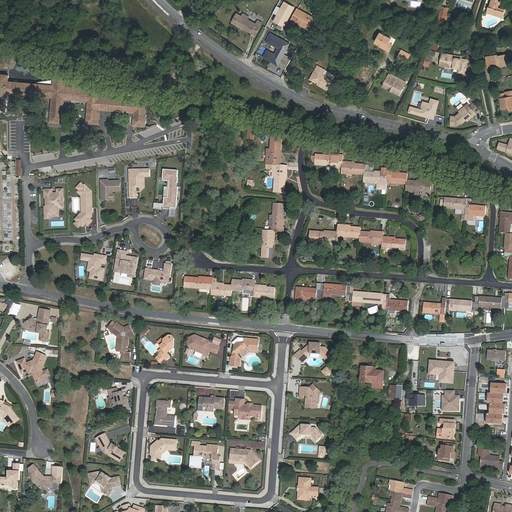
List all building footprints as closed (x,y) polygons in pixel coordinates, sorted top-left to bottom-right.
[(489,7),(487,12),(503,17),(505,9),(499,7),(501,0),(491,0),(490,7),(489,7)] [(281,8),(277,6),(273,13),(277,15),(274,21),(284,26),(292,12),(290,11),(292,6),(284,2),(281,8)] [(442,14),(447,15),(448,7),(440,6),(438,18),(441,19),(442,14)] [(313,30),(318,21),(297,9),(292,19),(303,25),(313,30)] [(239,16),(234,25),(251,34),(252,32),(256,34),(260,27),(247,20),(249,17),(243,14),(241,17),(239,16)] [(446,20),(447,15),(442,14),(441,19),(438,18),(438,24),(443,24),(444,19),(446,20)] [(388,43),(391,39),(380,33),(375,43),(379,45),(386,48),(388,43)] [(291,59),(284,55),(288,48),(281,44),(283,41),(271,34),(267,41),(270,43),(270,44),(278,49),(275,55),(268,51),(264,58),(268,60),(268,59),(276,63),(277,61),(279,62),(277,66),(285,70),(291,59)] [(429,43),(431,39),(421,34),(419,38),(429,43)] [(386,48),(379,45),(379,46),(389,51),(392,45),(388,43),(386,48)] [(436,52),(430,49),(427,56),(432,59),(436,52)] [(405,63),(410,54),(402,50),(397,59),(405,63)] [(453,68),(453,66),(446,55),(442,54),(440,63),(443,64),(443,66),(453,68)] [(497,55),(486,57),(488,68),(509,64),(507,54),(497,56),(497,55)] [(446,55),(453,66),(459,67),(458,73),(465,74),(467,61),(461,60),(460,62),(456,61),(457,57),(446,55)] [(313,76),(315,82),(318,83),(320,85),(319,86),(327,90),(335,76),(317,66),(315,70),(317,71),(313,76)] [(406,82),(389,73),(383,86),(399,95),(406,82)] [(8,75),(0,74),(0,105),(6,106),(7,93),(52,98),(50,122),(61,123),(64,98),(89,101),(87,123),(98,124),(99,109),(134,112),(133,125),(145,126),(147,101),(101,97),(101,90),(65,87),(66,78),(54,77),(54,85),(8,82),(8,75)] [(511,90),(506,92),(507,97),(504,98),(503,93),(499,94),(502,108),(510,107),(511,111),(511,110),(511,90)] [(430,99),(429,104),(422,102),(420,109),(410,107),(408,113),(419,116),(425,118),(433,120),(438,101),(430,99)] [(472,114),(473,115),(481,109),(475,102),(471,105),(469,102),(460,109),(461,110),(456,114),(452,114),(452,124),(459,123),(461,121),(462,121),(467,118),(472,114)] [(267,149),(266,164),(268,164),(280,165),(281,152),(280,152),(281,138),(280,137),(277,137),(277,134),(271,133),(270,149),(267,149)] [(511,138),(510,138),(508,145),(504,144),(502,151),(511,154),(511,138)] [(343,162),(343,156),(330,155),(330,156),(316,155),(315,165),(327,166),(326,170),(331,171),(331,167),(342,168),(343,162)] [(342,174),(364,175),(365,172),(365,165),(355,164),(355,163),(343,162),(342,168),(342,174)] [(280,165),(268,164),(268,169),(275,169),(274,192),(284,193),(285,179),(286,179),(287,166),(280,165)] [(407,180),(408,174),(400,173),(400,172),(388,171),(387,173),(387,183),(397,184),(397,183),(407,184),(407,180)] [(153,172),(132,172),(132,185),(133,185),(133,187),(132,188),(133,201),(139,201),(139,194),(139,193),(141,193),(141,187),(146,184),(146,179),(147,179),(153,179),(153,172)] [(365,172),(364,175),(364,182),(376,183),(376,184),(387,185),(387,183),(387,173),(375,172),(375,173),(365,172)] [(165,212),(172,213),(173,211),(178,212),(180,191),(179,190),(179,187),(180,187),(180,182),(180,174),(166,173),(165,183),(171,184),(171,191),(170,201),(166,200),(165,212)] [(495,182),(496,174),(488,173),(487,180),(495,182)] [(147,190),(147,179),(146,179),(146,184),(141,187),(141,193),(139,193),(139,194),(143,194),(147,190)] [(417,181),(407,180),(407,184),(406,191),(415,192),(415,195),(424,196),(425,193),(430,193),(431,181),(418,180),(417,181)] [(110,182),(104,182),(104,193),(105,193),(105,196),(104,196),(104,202),(113,202),(113,196),(113,195),(116,193),(122,193),(122,183),(110,183),(110,182)] [(89,226),(93,222),(91,220),(93,218),(94,193),(87,187),(86,187),(84,185),(79,189),(82,192),(80,193),(84,197),(86,199),(86,212),(84,214),(77,221),(79,223),(76,225),(80,228),(82,226),(84,228),(87,224),(89,226)] [(47,207),(48,219),(51,219),(53,217),(53,213),(59,213),(61,211),(61,209),(66,209),(65,190),(60,190),(60,194),(55,194),(55,190),(47,191),(47,199),(48,199),(49,204),(50,205),(50,207),(49,207),(47,207)] [(466,214),(467,200),(445,198),(444,208),(463,209),(462,214),(466,214)] [(471,200),(467,200),(466,214),(466,220),(476,221),(476,216),(485,216),(486,208),(470,206),(471,200)] [(271,230),(275,231),(283,231),(284,219),(283,219),(284,204),(274,203),(273,215),(270,215),(269,227),(271,227),(271,230)] [(511,213),(502,212),(500,233),(506,234),(510,234),(511,224),(511,223),(511,213)] [(12,225),(5,224),(3,239),(11,240),(12,225)] [(361,232),(361,228),(350,227),(350,226),(338,225),(338,232),(338,236),(360,238),(361,232)] [(274,244),(275,231),(271,230),(263,230),(263,242),(262,257),(272,258),(273,243),(274,244)] [(338,236),(338,232),(325,231),(325,232),(311,231),(310,241),(337,243),(338,236)] [(360,238),(360,243),(383,244),(383,237),(383,232),(372,232),(372,233),(361,232),(360,238)] [(383,244),(382,248),(405,250),(406,240),(395,239),(395,238),(383,237),(383,244)] [(128,280),(134,281),(138,262),(130,261),(129,262),(126,261),(126,260),(127,256),(119,254),(115,275),(123,277),(123,275),(129,276),(129,278),(128,280)] [(95,259),(83,256),(82,261),(87,262),(87,263),(90,264),(88,273),(91,274),(90,281),(103,283),(105,272),(101,271),(102,266),(106,266),(107,259),(100,258),(100,260),(95,259)] [(160,281),(168,282),(171,265),(165,264),(164,271),(146,269),(144,278),(154,279),(153,280),(160,281)] [(212,289),(213,278),(200,277),(200,278),(185,277),(184,286),(200,287),(200,288),(212,289)] [(212,289),(211,294),(231,296),(232,290),(232,285),(224,285),(224,284),(217,283),(217,278),(213,278),(212,289)] [(250,297),(254,297),(255,285),(255,280),(243,279),(243,281),(233,280),(232,285),(232,290),(244,291),(243,294),(250,294),(250,297)] [(320,303),(321,284),(317,284),(317,289),(297,288),(296,300),(306,301),(307,298),(316,299),(316,302),(320,303)] [(346,301),(349,301),(351,287),(321,284),(320,303),(323,303),(323,296),(331,297),(331,294),(346,296),(346,301)] [(255,285),(254,297),(264,298),(265,297),(274,298),(274,288),(267,287),(267,286),(255,285)] [(386,309),(387,295),(353,292),(354,287),(351,287),(349,301),(353,302),(353,305),(361,306),(361,302),(382,304),(382,309),(386,309)] [(390,295),(387,295),(386,309),(407,311),(408,302),(390,300),(390,295)] [(447,299),(446,314),(449,314),(449,310),(475,312),(477,297),(473,297),(473,302),(447,299)] [(477,297),(475,312),(478,312),(479,307),(505,309),(506,299),(502,299),(477,297)] [(446,314),(447,299),(443,299),(443,304),(424,303),(424,313),(435,314),(442,315),(443,316),(445,316),(445,315),(446,314)] [(13,303),(10,314),(18,316),(20,305),(13,303)] [(41,337),(49,338),(50,332),(48,332),(52,312),(41,310),(39,318),(40,318),(39,324),(36,323),(32,318),(24,323),(28,331),(33,329),(38,330),(38,331),(42,332),(41,334),(41,337)] [(126,356),(131,357),(131,353),(128,352),(129,338),(134,335),(130,325),(124,328),(117,323),(116,324),(113,322),(110,327),(113,329),(111,331),(118,337),(118,344),(117,352),(122,352),(121,359),(126,359),(126,356)] [(173,348),(174,338),(172,336),(168,336),(166,337),(167,338),(164,340),(164,339),(163,344),(160,346),(162,348),(158,351),(161,355),(164,358),(165,359),(169,356),(167,353),(170,351),(170,349),(171,348),(173,348)] [(189,348),(198,352),(203,354),(203,356),(206,357),(208,356),(210,351),(212,345),(210,344),(210,341),(207,340),(204,342),(201,340),(201,338),(196,336),(190,337),(187,344),(189,348)] [(241,354),(244,351),(244,348),(247,348),(249,351),(258,352),(259,340),(245,339),(245,344),(238,343),(234,346),(234,355),(231,357),(231,360),(236,360),(235,366),(240,367),(241,359),(238,356),(239,353),(241,354)] [(303,354),(297,358),(301,364),(307,359),(306,357),(311,353),(320,354),(323,357),(324,356),(326,359),(331,354),(326,348),(321,347),(322,344),(311,343),(311,344),(311,347),(311,349),(308,349),(306,349),(301,352),(303,354)] [(219,347),(212,345),(210,351),(217,354),(219,347)] [(492,360),(498,361),(498,351),(497,351),(494,351),(488,350),(487,360),(492,360)] [(498,351),(498,361),(500,361),(506,361),(506,352),(498,351)] [(46,379),(42,370),(42,369),(47,357),(37,354),(34,363),(25,366),(29,376),(32,374),(35,374),(36,376),(35,377),(37,384),(40,385),(45,383),(46,379)] [(453,383),(455,363),(431,361),(430,374),(441,375),(440,382),(453,383)] [(381,384),(383,384),(385,372),(376,371),(373,370),(374,368),(362,367),(361,381),(374,383),(373,387),(380,388),(381,384)] [(46,368),(42,370),(46,379),(45,383),(40,385),(37,384),(35,377),(36,376),(35,374),(32,374),(37,387),(51,382),(46,368)] [(308,399),(306,399),(305,408),(317,408),(317,396),(321,393),(314,385),(309,388),(301,388),(300,395),(303,395),(306,395),(308,395),(308,399)] [(402,400),(403,390),(403,387),(391,386),(390,398),(398,399),(398,400),(402,400)] [(510,387),(494,386),(494,395),(509,396),(510,387)] [(110,389),(109,392),(110,397),(114,396),(115,399),(113,400),(114,406),(119,405),(120,410),(126,408),(128,405),(126,397),(124,397),(122,391),(118,392),(117,388),(110,389)] [(453,396),(453,390),(446,390),(446,396),(443,396),(443,405),(447,405),(447,411),(460,411),(460,398),(457,398),(457,396),(455,396),(453,396)] [(411,406),(426,406),(426,395),(410,395),(410,397),(407,397),(407,404),(411,404),(411,406)] [(507,396),(491,395),(491,404),(506,405),(507,396)] [(214,399),(211,399),(199,398),(198,413),(204,413),(204,409),(214,410),(223,411),(224,399),(214,398),(214,399)] [(248,405),(247,404),(243,403),(243,400),(235,399),(235,415),(240,416),(240,418),(242,421),(247,422),(250,419),(250,414),(261,415),(261,405),(252,404),(251,406),(248,405)] [(0,414),(2,415),(9,424),(18,418),(10,407),(8,408),(7,406),(2,404),(3,402),(0,400),(0,414)] [(156,416),(155,426),(175,427),(176,417),(167,416),(167,409),(171,409),(172,402),(157,401),(156,409),(158,409),(157,416),(156,416)] [(509,406),(493,405),(493,414),(508,415),(509,406)] [(506,417),(490,416),(490,425),(505,426),(506,417)] [(453,431),(455,431),(456,421),(441,419),(441,425),(445,425),(445,430),(444,430),(443,438),(452,439),(453,431)] [(303,435),(312,435),(314,434),(319,440),(324,436),(317,428),(312,428),(313,425),(303,424),(303,426),(303,427),(298,427),(291,433),(296,440),(303,435)] [(112,446),(113,445),(106,434),(97,439),(101,446),(103,449),(105,452),(118,462),(125,453),(118,449),(117,450),(112,446)] [(153,457),(153,461),(157,462),(159,460),(160,453),(163,450),(163,448),(176,449),(177,441),(162,440),(159,442),(158,441),(152,447),(151,455),(153,457)] [(455,452),(456,442),(444,440),(444,443),(443,452),(441,452),(440,460),(446,461),(447,458),(451,458),(455,459),(456,452),(455,452)] [(200,443),(192,442),(192,446),(196,447),(195,458),(213,460),(213,461),(215,461),(214,470),(220,470),(221,457),(218,457),(219,450),(214,449),(214,448),(208,447),(200,447),(200,443)] [(242,451),(241,450),(231,449),(230,460),(235,460),(235,457),(240,458),(240,461),(246,461),(252,468),(259,461),(251,451),(245,450),(244,451),(242,451)] [(498,469),(503,470),(504,462),(499,462),(500,457),(491,456),(491,455),(489,454),(489,451),(479,449),(479,456),(481,456),(481,464),(489,465),(489,467),(498,468),(498,469)] [(20,464),(14,463),(13,469),(13,471),(8,471),(8,477),(0,477),(0,485),(11,486),(11,487),(12,487),(14,489),(16,489),(17,488),(18,480),(19,480),(20,464)] [(52,476),(49,476),(48,478),(44,477),(43,476),(37,469),(33,464),(29,468),(29,476),(32,480),(32,481),(33,483),(35,483),(41,489),(44,489),(46,487),(51,487),(51,490),(57,490),(57,483),(62,483),(62,467),(53,466),(52,476)] [(88,474),(90,483),(97,481),(104,486),(105,488),(107,490),(105,493),(109,495),(113,489),(113,487),(120,484),(117,476),(110,479),(102,473),(102,474),(100,472),(88,474)] [(301,479),(300,487),(302,487),(302,493),(300,493),(300,500),(311,501),(311,497),(318,497),(319,488),(312,487),(312,479),(301,479)] [(97,481),(90,483),(90,485),(95,484),(100,487),(103,492),(105,493),(107,490),(105,488),(104,486),(97,481)] [(400,509),(402,496),(405,496),(405,498),(412,499),(413,491),(406,490),(406,491),(404,490),(405,484),(392,481),(391,486),(393,486),(391,496),(394,496),(393,505),(390,504),(388,511),(409,511),(410,509),(403,508),(402,509),(400,509)] [(438,506),(436,511),(445,511),(445,509),(448,510),(450,500),(452,501),(453,496),(440,494),(439,501),(437,500),(437,499),(430,497),(428,505),(435,507),(436,505),(438,506)]
